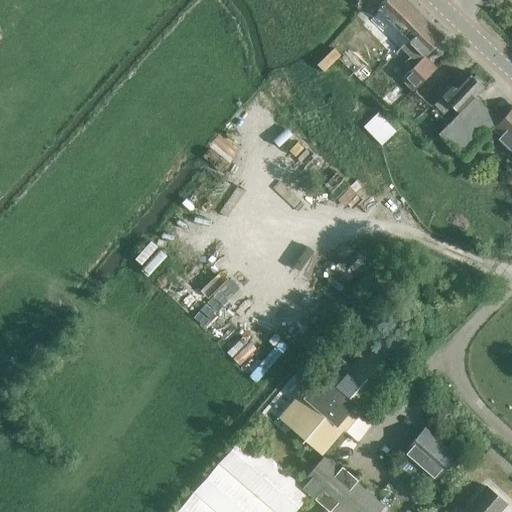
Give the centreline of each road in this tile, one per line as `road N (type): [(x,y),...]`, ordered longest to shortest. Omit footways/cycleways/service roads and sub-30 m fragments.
road 1 (track): [(296,226),(419,237),(511,277)]
road 2 (unknown): [(455,366),(418,385),(305,511)]
road 3 (unclassified): [(511,439),(463,384),(454,349),(511,283)]
